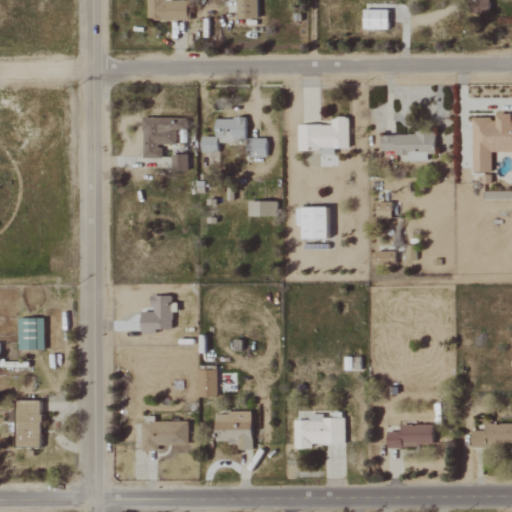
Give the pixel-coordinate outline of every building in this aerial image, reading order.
[(146,0),(146,20),(186,20),(186,1),(165,1),(165,0),(146,0)] [(236,0),(237,19),(257,18),(256,0),(236,0)] [(470,0),(470,14),(487,14),(487,0),(470,0)] [(387,10),(362,10),(362,29),(387,29),(387,10)] [(472,118),(472,172),(491,172),(490,152),(511,152),(511,154),(511,115),(495,116),(495,118),(472,118)] [(245,141),(245,118),(214,118),(214,137),(200,137),(200,153),(216,153),(216,141),(245,141)] [(297,125),(297,151),(318,151),(318,155),(333,155),(333,149),(348,148),(348,118),(331,118),(331,125),(297,125)] [(141,158),(160,158),(161,145),(175,145),(175,130),(184,130),(184,119),(142,119),(141,158)] [(379,135),(380,152),(394,151),(395,156),(406,156),(406,161),(426,161),(426,154),(434,154),(434,133),(379,135)] [(266,139),(248,138),(247,157),(266,158),(266,139)] [(186,155),(171,155),(170,170),(186,170),(186,155)] [(247,216),(277,217),(277,202),(248,201),(247,216)] [(390,216),(391,203),(370,202),(370,215),(390,216)] [(326,207),(301,208),(301,239),(327,239),(326,207)] [(415,247),(407,246),(405,260),(414,261),(415,247)] [(395,252),(377,251),(376,264),(394,264),(395,252)] [(141,312),(140,333),(156,333),(156,330),(171,330),(171,312),(176,312),(176,303),(171,303),(171,296),(151,296),(151,312),(141,312)] [(43,317),(17,318),(18,350),(44,350),(43,317)] [(216,371),(198,371),(197,397),(216,398),(216,371)] [(39,448),(40,401),(16,401),(15,448),(39,448)] [(251,450),(251,413),(214,413),(214,441),(237,441),(238,450),(251,450)] [(187,445),(187,421),(154,422),(154,416),(140,417),(141,451),(157,451),(157,446),(187,445)] [(293,421),(294,449),(311,449),(311,445),(344,444),(344,416),(309,417),(309,420),(293,421)] [(471,446),(511,444),(511,424),(484,425),(484,431),(471,431),(471,446)] [(431,425),(399,425),(399,432),(385,432),(385,447),(432,447),(431,425)]
